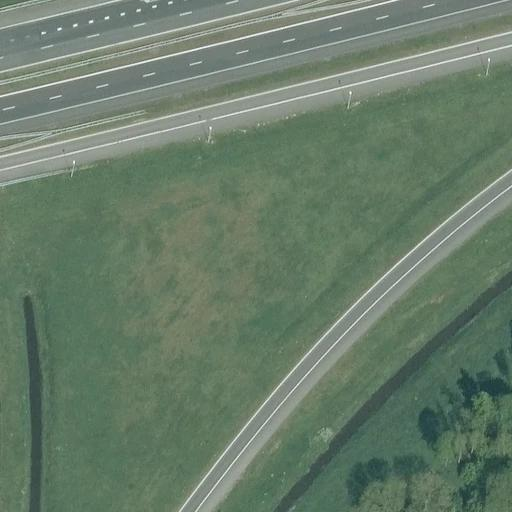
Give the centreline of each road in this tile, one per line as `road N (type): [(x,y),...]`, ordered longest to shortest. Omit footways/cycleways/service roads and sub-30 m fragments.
road 1 (motorway): [(0,164),(511,40)]
road 2 (motorway): [(0,110),(460,0)]
road 3 (motorway): [(188,511),(360,308),(511,181)]
road 4 (motorway): [(241,0),(0,57)]
